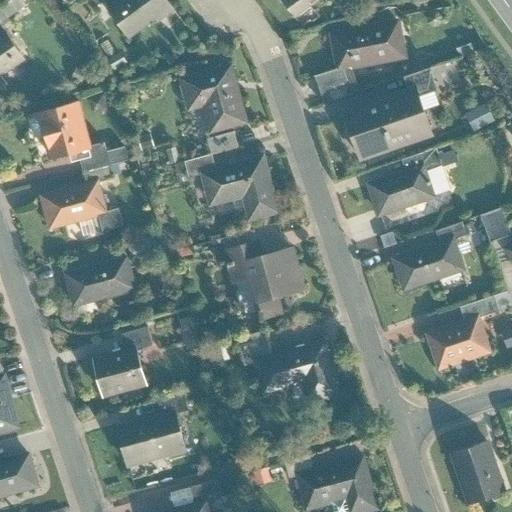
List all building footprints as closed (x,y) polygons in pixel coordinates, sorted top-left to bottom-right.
[(29,0),(14,0),(0,9),(0,11),(6,21),(32,4),(29,0)] [(165,0),(121,0),(109,9),(131,41),(173,11),(165,0)] [(285,0),(298,17),(322,0),(285,0)] [(401,21),(331,32),(337,69),(407,58),(401,21)] [(8,31),(0,36),(0,78),(27,60),(8,31)] [(234,65),(180,78),(189,112),(205,108),(211,134),(249,125),(234,65)] [(417,85),(345,109),(363,160),(434,136),(417,85)] [(94,150),(82,102),(41,113),(52,161),(94,150)] [(473,111),(478,126),(494,121),(489,106),(473,111)] [(240,131),(214,136),(217,149),(243,144),(240,131)] [(267,158),(202,175),(210,209),(243,200),(249,223),(282,215),(267,158)] [(425,167),(369,185),(379,217),(436,199),(425,167)] [(101,182),(42,197),(51,230),(110,215),(101,182)] [(503,210),(482,217),(491,242),(511,235),(503,210)] [(455,239),(393,259),(404,293),(466,273),(455,239)] [(263,242),(225,252),(234,286),(249,282),(255,306),(262,304),(266,320),(284,315),(279,297),(307,290),(295,247),(267,254),(263,242)] [(130,258),(66,274),(74,307),(138,291),(130,258)] [(480,316),(426,333),(438,371),(492,354),(480,316)] [(329,340),(255,359),(264,393),(306,382),(312,405),(344,396),(329,340)] [(137,347),(95,358),(105,398),(147,387),(137,347)] [(6,374),(0,375),(0,433),(19,429),(6,374)] [(177,411),(118,426),(129,469),(189,453),(177,411)] [(491,442),(452,454),(467,504),(506,492),(491,442)] [(32,453),(0,461),(0,498),(41,488),(32,453)] [(365,456),(296,475),(307,511),(349,500),(352,511),(368,511),(380,509),(365,456)] [(211,511),(209,501),(163,511),(211,511)]
